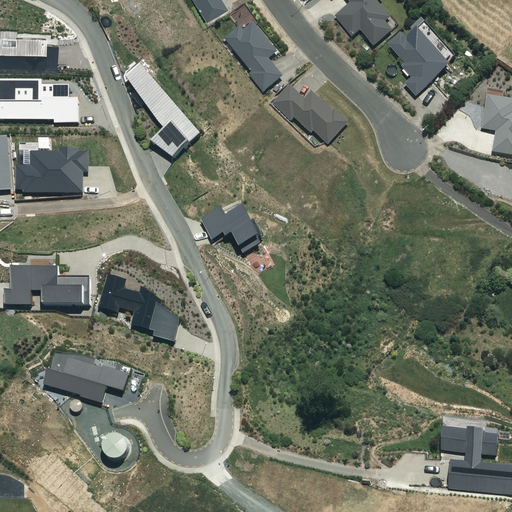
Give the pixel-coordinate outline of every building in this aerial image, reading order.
[(192,0),(206,22),(226,9),(219,0),(192,0)] [(381,0),(345,0),(351,7),(336,18),(352,38),(361,31),(374,47),(392,32),(385,23),(389,19),(377,4),(381,0)] [(241,29),(226,41),(252,73),(249,76),(263,94),(283,78),(269,61),(278,54),(256,26),(245,34),(241,29)] [(450,69),(421,34),(408,44),(402,37),(389,48),(405,67),(403,69),(413,81),(406,87),(415,98),(450,69)] [(0,36),(0,68),(44,70),(44,68),(56,68),(57,45),(42,44),(42,38),(0,36)] [(141,66),(128,78),(166,131),(153,143),(175,159),(201,135),(141,66)] [(306,102),(290,88),(276,105),(311,136),(314,132),(329,145),(348,123),(337,113),(336,116),(313,95),(306,102)] [(498,131),(494,151),(511,154),(511,101),(489,97),(483,128),(498,131)] [(0,190),(13,190),(9,136),(0,136),(0,190)] [(16,166),(17,190),(25,190),(25,192),(83,192),(82,172),(89,172),(88,152),(80,152),(80,149),(60,149),(60,152),(30,152),(31,165),(16,166)] [(5,291),(5,305),(32,305),(32,292),(44,292),(44,306),(92,306),(93,278),(60,277),(60,268),(12,268),(12,291),(5,291)] [(133,375),(69,357),(65,372),(48,367),(43,387),(104,404),(108,390),(127,395),(133,375)]
